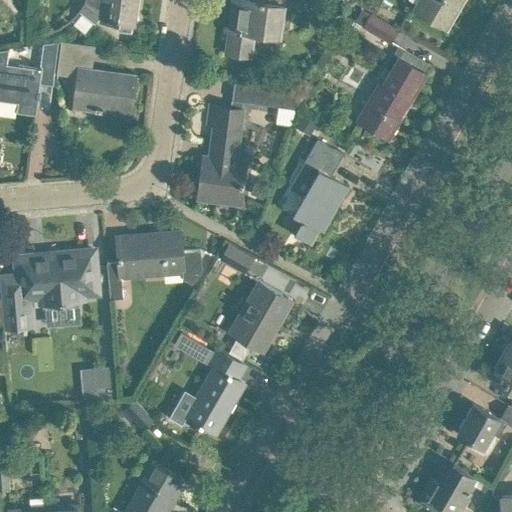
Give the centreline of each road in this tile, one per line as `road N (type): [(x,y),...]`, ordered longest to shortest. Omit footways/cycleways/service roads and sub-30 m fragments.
road 1 (residential): [(511,33),(234,511)]
road 2 (secondary): [(304,511),(511,148)]
road 3 (residential): [(0,204),(130,192),(158,176),(185,0)]
road 4 (residential): [(366,511),(511,256)]
road 5 (unknown): [(130,192),(210,220),(355,300)]
